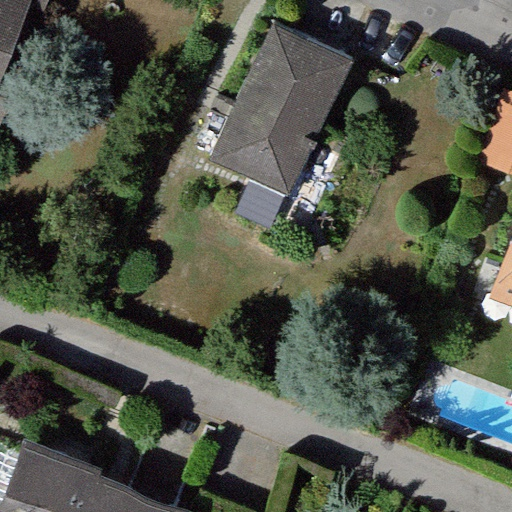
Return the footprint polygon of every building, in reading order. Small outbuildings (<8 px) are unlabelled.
[(0,0),(0,71),(28,0),(0,0)] [(336,52),(255,17),(194,158),(275,193),(336,52)] [(511,77),(507,76),(485,149),(511,157),(511,77)] [(511,203),(484,278),(511,288),(511,203)] [(169,511),(174,500),(2,433),(0,438),(0,511),(169,511)]
